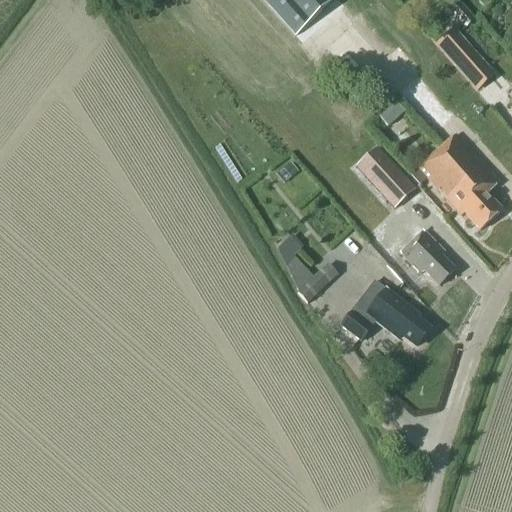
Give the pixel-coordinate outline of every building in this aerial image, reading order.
[(261,0),(295,38),(320,16),(319,15),(331,4),(332,5),(337,1),(336,0),(261,0)] [(445,9),(465,31),(474,22),(454,0),(445,9)] [(473,0),(483,11),(492,3),(489,0),(473,0)] [(452,31),(434,47),(467,84),(485,68),(452,31)] [(476,96),(491,113),(508,98),(492,81),(476,96)] [(501,213),(486,196),(498,185),(455,137),(409,178),(418,188),(426,181),(441,196),(461,219),(464,216),(479,233),(501,213)] [(383,204),(406,184),(374,149),(352,170),(383,204)] [(283,184),(297,174),(290,166),(277,177),(283,184)] [(423,273),(438,288),(454,272),(439,257),(441,254),(422,235),(404,253),(378,227),(375,230),(365,220),(355,230),(391,266),(401,257),(420,276),(423,273)] [(299,250),(288,239),(276,251),(284,268),(293,258),(299,250)] [(295,296),(306,307),(328,287),(317,275),(295,296)] [(417,318),(373,284),(340,329),(360,344),(370,330),(368,329),(373,322),(399,342),(401,339),(415,350),(428,332),(415,321),(417,318)]
